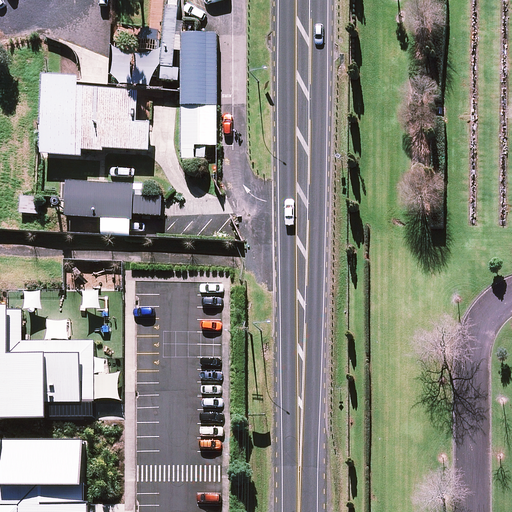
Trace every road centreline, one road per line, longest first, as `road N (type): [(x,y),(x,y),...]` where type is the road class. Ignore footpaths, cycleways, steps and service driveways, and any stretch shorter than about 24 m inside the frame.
road 1 (primary): [(303,0),(297,511)]
road 2 (track): [(0,248),(242,260)]
